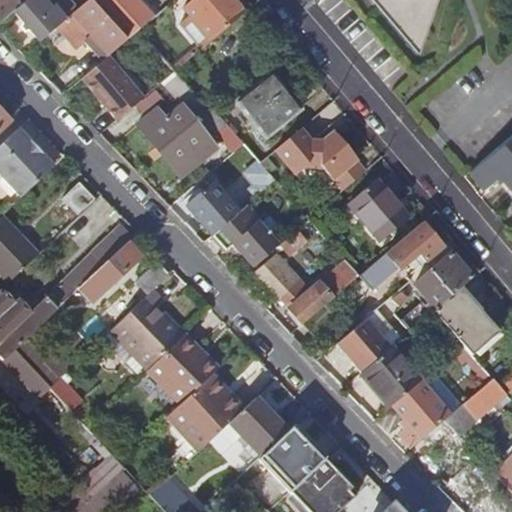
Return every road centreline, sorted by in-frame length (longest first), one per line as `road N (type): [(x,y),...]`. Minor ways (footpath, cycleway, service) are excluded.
road 1 (residential): [(435,511),(0,60)]
road 2 (residential): [(281,0),(511,271)]
